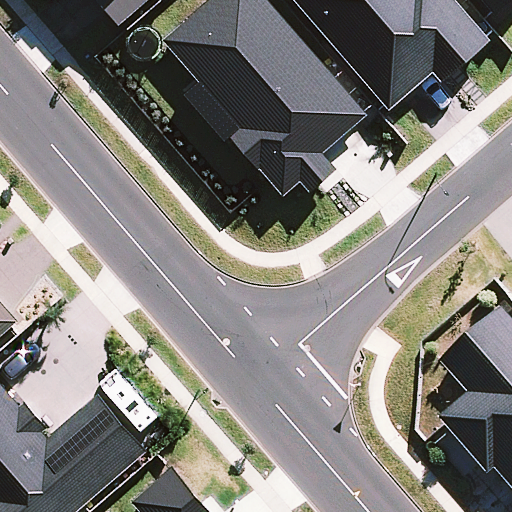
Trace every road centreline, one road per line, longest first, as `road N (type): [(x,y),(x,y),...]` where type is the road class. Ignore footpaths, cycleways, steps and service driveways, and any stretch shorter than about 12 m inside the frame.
road 1 (residential): [(0,87),(254,380)]
road 2 (residential): [(254,380),(511,158)]
road 3 (residential): [(254,380),(369,511)]
